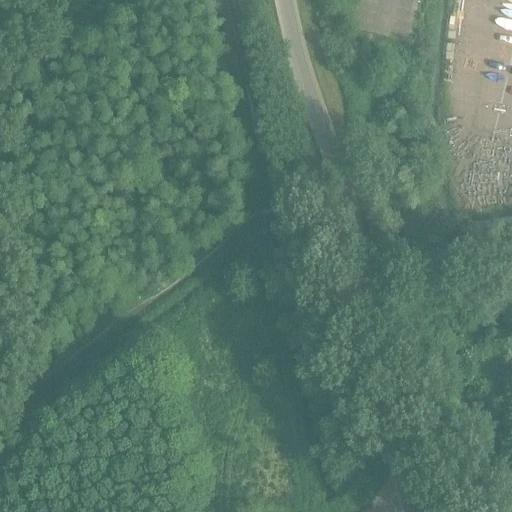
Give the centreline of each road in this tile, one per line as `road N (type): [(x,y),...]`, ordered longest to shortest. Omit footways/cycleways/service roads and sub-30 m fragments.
road 1 (unclassified): [(414,511),(340,182),(285,0)]
road 2 (unknown): [(207,0),(251,218)]
